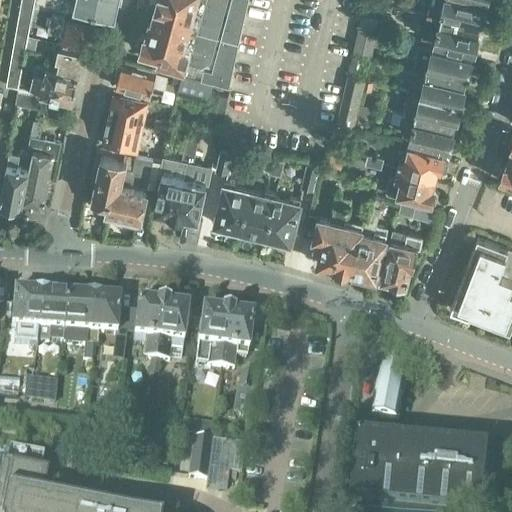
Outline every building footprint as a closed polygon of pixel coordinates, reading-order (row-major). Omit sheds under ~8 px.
[(0,0),(0,114),(0,115),(20,0),(0,0)] [(36,0),(35,6),(78,14),(82,15),(110,22),(111,21),(113,17),(109,16),(88,11),(88,9),(89,7),(116,13),(117,13),(117,12),(115,11),(117,0),(36,0)] [(152,19),(151,20),(217,36),(222,17),(162,0),(156,0),(155,4),(156,4),(152,19)] [(162,0),(222,17),(226,0),(162,0)] [(231,0),(227,19),(243,23),(248,0),(231,0)] [(378,3),(367,0),(363,15),(375,17),(378,3)] [(485,5),(463,0),(431,0),(430,3),(427,14),(479,27),(480,20),(481,20),(482,18),(486,16),(487,10),(485,7),(485,5)] [(21,3),(20,9),(33,12),(34,5),(21,3)] [(35,6),(33,18),(46,21),(49,22),(48,27),(61,30),(59,37),(93,45),(94,41),(97,39),(98,39),(99,32),(99,31),(97,27),(98,23),(77,18),(78,14),(35,6)] [(20,9),(18,16),(32,18),(33,12),(20,9)] [(479,27),(427,14),(421,37),(435,40),(474,49),(475,47),(479,46),(480,39),(477,36),(478,33),(477,33),(479,27)] [(18,16),(17,22),(30,24),(32,18),(18,16)] [(227,19),(224,28),(241,33),(243,23),(227,19)] [(211,60),(217,36),(151,20),(148,25),(145,34),(145,35),(140,38),(138,45),(141,49),(140,51),(158,56),(157,59),(160,65),(194,75),(197,65),(201,66),(211,60)] [(17,22),(16,28),(29,31),(30,24),(17,22)] [(16,28),(15,35),(28,37),(29,31),(16,28)] [(15,35),(14,41),(27,43),(28,37),(15,35)] [(360,37),(356,53),(366,55),(370,39),(360,37)] [(239,43),(222,38),(213,72),(204,70),(201,80),(229,87),(239,43)] [(14,41),(13,47),(26,49),(27,43),(14,41)] [(416,56),(413,68),(463,79),(464,72),(468,73),(468,71),(471,69),(473,63),(471,60),(472,57),(433,48),(432,48),(419,45),(416,56)] [(85,61),(86,55),(86,54),(84,51),(59,46),(56,57),(59,58),(57,68),(57,69),(79,73),(79,72),(82,63),(84,61),(85,61)] [(13,47),(12,53),(24,56),(26,49),(13,47)] [(12,53),(11,60),(23,62),(24,56),(12,53)] [(348,75),(360,78),(365,57),(353,54),(348,75)] [(11,60),(9,66),(22,68),(23,62),(11,60)] [(165,88),(168,75),(122,62),(121,66),(117,68),(115,76),(117,80),(116,84),(149,94),(152,84),(165,88)] [(34,71),(30,90),(72,100),(78,74),(79,73),(57,69),(57,68),(46,66),(35,64),(34,71)] [(9,66),(8,72),(21,75),(22,68),(9,66)] [(458,101),(460,102),(461,99),(464,98),(466,92),(464,88),(464,86),(461,85),(463,79),(413,68),(410,79),(411,79),(408,89),(458,101)] [(8,72),(7,79),(19,81),(21,75),(8,72)] [(182,75),(175,98),(206,107),(213,84),(182,75)] [(342,97),(359,101),(364,79),(360,78),(348,75),(342,97)] [(7,79),(6,85),(18,87),(19,81),(7,79)] [(374,81),(365,79),(363,89),(371,91),(374,81)] [(405,100),(402,112),(452,123),(454,117),(457,117),(460,102),(458,101),(408,89),(405,100)] [(208,109),(223,113),(227,96),(212,92),(208,109)] [(31,94),(28,106),(39,108),(42,96),(31,94)] [(114,94),(109,119),(142,126),(147,102),(114,94)] [(359,101),(342,97),(337,122),(353,127),(357,111),(371,115),(374,105),(359,101)] [(391,119),(393,110),(383,107),(381,117),(391,119)] [(452,123),(402,112),(399,123),(413,126),(411,137),(449,146),(450,144),(453,142),(455,136),(453,133),(453,130),(450,130),(452,123)] [(156,118),(153,128),(168,131),(170,122),(156,118)] [(32,151),(22,204),(23,202),(44,206),(54,156),(58,157),(61,140),(39,136),(42,121),(34,119),(27,150),(32,151)] [(142,126),(109,119),(103,143),(136,151),(142,126)] [(334,132),(331,145),(351,150),(354,137),(334,132)] [(188,133),(185,147),(196,150),(199,135),(188,133)] [(404,159),(399,158),(397,169),(435,178),(437,169),(439,170),(439,169),(443,170),(447,168),(449,158),(447,154),(443,153),(408,144),(404,159)] [(196,150),(185,147),(182,160),(187,162),(176,213),(184,214),(184,215),(186,218),(194,220),(197,217),(198,217),(206,181),(196,179),(199,164),(193,163),(196,150)] [(20,149),(20,153),(9,151),(0,198),(0,200),(6,201),(4,209),(15,211),(16,203),(22,204),(32,151),(27,150),(20,149)] [(216,170),(228,173),(233,152),(221,149),(216,170)] [(91,206),(106,209),(108,201),(110,199),(112,187),(120,189),(121,184),(134,186),(137,169),(141,170),(144,156),(125,152),(123,160),(101,155),(92,196),(93,196),(91,206)] [(108,201),(106,209),(125,213),(123,223),(136,226),(139,217),(141,217),(147,188),(146,188),(149,177),(157,179),(158,175),(161,160),(144,156),(141,170),(137,169),(134,186),(121,184),(120,189),(112,187),(110,199),(108,201)] [(162,156),(161,160),(158,175),(161,175),(154,208),(156,208),(155,209),(158,212),(165,214),(169,212),(169,211),(176,213),(187,162),(182,160),(162,156)] [(498,174),(500,179),(511,183),(511,157),(508,156),(506,164),(500,166),(498,174)] [(284,161),(272,158),(269,172),(280,174),(284,161)] [(301,187),(313,190),(319,167),(307,164),(301,187)] [(388,193),(430,203),(435,200),(437,191),(434,187),(433,186),(435,178),(397,169),(394,178),(390,177),(387,190),(388,193)] [(239,229),(249,189),(235,186),(236,181),(225,179),(215,223),(224,225),(226,229),(235,231),(238,228),(239,229)] [(249,189),(239,229),(243,230),(244,234),(253,236),(256,233),(264,235),(274,195),(275,196),(276,191),(265,188),(264,193),(249,189)] [(351,271),(362,226),(345,222),(351,197),(341,195),(342,194),(337,193),(331,219),(308,213),(303,234),(317,237),(315,247),(314,253),(312,254),(313,255),(314,254),(319,255),(318,262),(333,266),(334,267),(337,271),(346,273),(351,271)] [(377,273),(386,236),(388,227),(376,224),(380,207),(383,195),(374,193),(372,204),(369,217),(365,216),(362,226),(351,271),(352,271),(352,270),(372,275),(376,273),(377,273)] [(289,199),(275,196),(274,195),(264,235),(267,236),(268,240),(278,242),(281,239),(290,241),(301,197),(290,195),(289,199)] [(415,204),(401,201),(399,212),(413,215),(415,204)] [(422,235),(407,232),(405,241),(390,238),(380,277),(389,279),(392,283),(392,284),(401,286),(401,285),(406,283),(411,264),(413,265),(418,245),(420,245),(422,235)] [(469,273),(464,271),(450,308),(468,315),(470,310),(494,319),(492,324),(510,330),(511,325),(511,252),(507,250),(508,248),(478,237),(468,261),(473,263),(469,273)] [(27,343),(36,344),(41,293),(31,292),(28,288),(20,287),(20,288),(15,292),(13,292),(10,331),(28,332),(27,343)] [(82,362),(92,362),(93,347),(88,347),(92,297),(86,296),(86,297),(84,296),(81,290),(73,290),(69,295),(66,295),(63,344),(76,345),(77,336),(85,336),(84,348),(83,348),(82,362)] [(41,293),(36,344),(45,345),(45,333),(48,333),(47,344),(61,346),(61,344),(63,344),(66,295),(46,294),(46,293),(41,293)] [(97,337),(116,339),(119,299),(116,299),(113,293),(104,293),(100,298),(98,298),(98,297),(92,297),(88,347),(93,347),(96,347),(97,337)] [(154,376),(163,303),(156,302),(156,304),(138,301),(136,313),(133,337),(132,347),(144,349),(142,360),(150,361),(148,375),(154,376)] [(191,331),(193,320),(185,319),(187,308),(169,305),(169,304),(163,303),(154,376),(158,376),(160,363),(168,364),(168,361),(180,363),(184,330),(191,331)] [(220,368),(227,312),(221,311),(221,312),(218,312),(218,311),(216,308),(208,307),(205,310),(202,310),(200,321),(193,320),(191,331),(199,332),(197,350),(198,350),(196,365),(220,368)] [(246,352),(247,352),(252,316),(249,316),(246,313),(239,312),(236,314),(233,314),(233,313),(227,312),(220,368),(233,370),(235,359),(245,360),(246,352)] [(371,416),(398,421),(411,357),(411,355),(409,354),(409,355),(385,350),(383,349),(383,351),(371,416)] [(247,416),(251,391),(250,391),(253,374),(241,372),(238,389),(234,414),(247,416)] [(355,413),(354,421),(369,424),(371,416),(355,413)] [(354,473),(349,511),(483,511),(486,483),(488,451),(357,438),(354,473)] [(206,480),(211,441),(193,439),(188,478),(206,480)] [(206,480),(205,489),(225,491),(228,473),(240,474),(244,446),(211,441),(206,480)] [(0,511),(109,511),(42,498),(45,483),(47,474),(39,472),(43,457),(9,450),(5,465),(0,464),(0,511)] [(228,473),(227,480),(235,481),(236,474),(228,473)]
